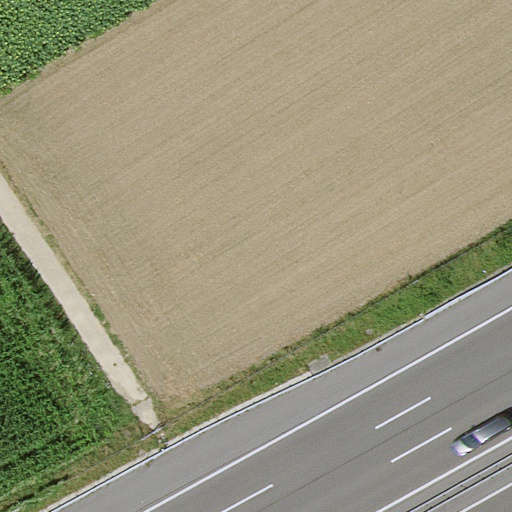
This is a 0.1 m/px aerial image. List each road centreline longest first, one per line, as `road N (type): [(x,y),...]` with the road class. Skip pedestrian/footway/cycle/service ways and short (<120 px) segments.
road 1 (motorway): [(511,373),(263,511)]
road 2 (track): [(150,430),(0,195)]
